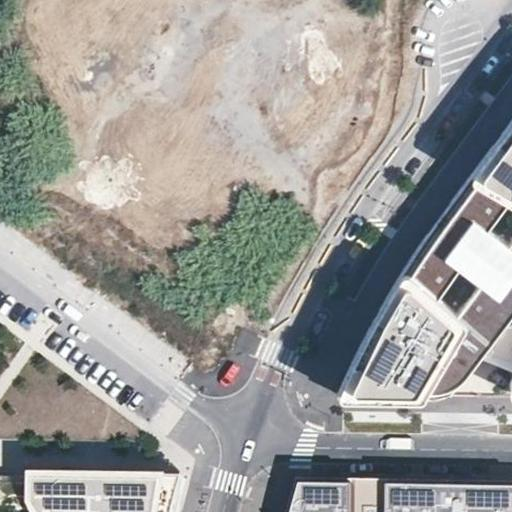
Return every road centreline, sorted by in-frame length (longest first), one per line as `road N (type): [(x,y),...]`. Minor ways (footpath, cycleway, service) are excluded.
road 1 (residential): [(237,439),(339,264),(511,29)]
road 2 (residential): [(0,257),(237,439)]
road 3 (residential): [(511,448),(237,439)]
